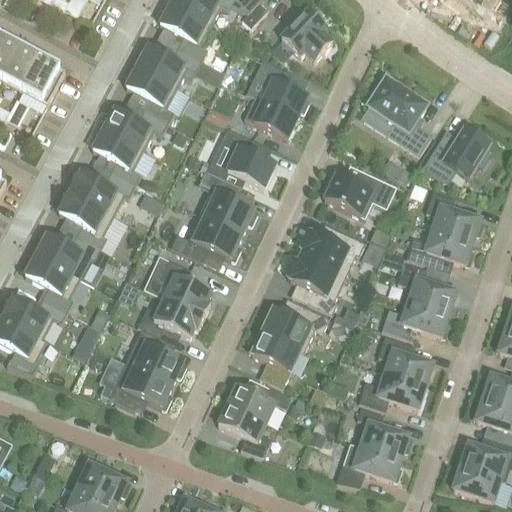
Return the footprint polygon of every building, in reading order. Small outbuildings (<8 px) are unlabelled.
[(73,0),(69,9),(64,17),(77,24),(88,4),(81,0),(73,0)] [(232,12),(236,5),(226,0),(206,0),(205,3),(199,0),(176,0),(171,11),(211,32),(221,12),(229,16),(232,12)] [(258,9),(265,2),(263,0),(248,0),(241,8),(236,5),(232,12),(247,20),(258,9)] [(462,0),(499,26),(498,28),(499,29),(500,27),(501,26),(490,18),(499,5),(491,0),(462,0)] [(64,17),(69,9),(56,2),(52,11),(57,14),(55,18),(62,22),(64,17)] [(258,9),(247,20),(242,26),(250,34),(267,17),(258,9)] [(211,32),(171,11),(170,12),(169,12),(164,24),(160,31),(183,44),(177,55),(201,68),(207,57),(200,52),(211,32)] [(322,40),(326,36),(319,29),(322,27),(312,17),(309,20),(307,18),(281,46),(300,63),(304,59),(314,69),(332,50),(322,40)] [(0,86),(2,87),(20,54),(1,43),(0,45),(0,86)] [(201,68),(177,55),(171,66),(148,53),(145,58),(141,56),(134,70),(133,72),(177,96),(188,75),(195,79),(201,68)] [(21,98),(39,64),(20,54),(2,87),(21,98)] [(39,64),(21,98),(47,111),(65,77),(39,64)] [(177,96),(133,72),(132,74),(125,87),(128,90),(126,94),(149,107),(144,118),(167,131),(174,119),(166,115),(177,96)] [(254,104),(297,124),(300,117),(303,119),(309,107),(306,106),(307,103),(268,85),(258,106),(254,104)] [(386,86),(368,113),(368,114),(393,130),(387,140),(419,161),(431,142),(418,133),(422,126),(419,124),(426,113),(410,102),(411,102),(402,96),(401,96),(386,86)] [(297,124),(254,104),(244,126),(287,146),(297,124)] [(5,126),(6,127),(18,133),(29,113),(16,106),(10,118),(5,126)] [(213,128),(219,116),(210,112),(205,125),(213,128)] [(5,126),(10,118),(0,113),(0,128),(4,131),(6,127),(5,126)] [(167,131),(144,118),(138,129),(114,116),(111,121),(104,135),(103,137),(143,158),(154,138),(162,142),(167,131)] [(264,196),(275,172),(247,159),(253,147),(227,135),(221,148),(233,154),(222,177),(264,196)] [(143,158),(103,137),(102,138),(92,157),(116,170),(110,181),(134,194),(140,182),(132,178),(143,158)] [(446,137),(422,175),(447,191),(456,177),(469,185),(477,171),(481,173),(490,160),(486,158),(489,153),(476,145),(473,149),(461,141),(459,145),(446,137)] [(401,177),(395,186),(402,190),(408,181),(401,177)] [(134,194),(110,181),(104,192),(80,179),(78,184),(70,198),(69,199),(114,223),(125,203),(128,205),(134,194)] [(362,193),(336,181),(334,185),(330,183),(322,201),(326,203),(324,207),(364,226),(372,209),(386,216),(396,194),(368,181),(362,193)] [(217,183),(199,221),(242,242),(247,231),(251,232),(258,219),(232,207),(238,193),(217,183)] [(114,223),(69,199),(69,201),(68,201),(58,220),(82,233),(76,244),(100,257),(107,245),(103,243),(114,223)] [(433,236),(473,250),(475,241),(479,242),(483,230),(479,229),(480,227),(451,217),(455,206),(433,199),(426,220),(437,223),(433,236)] [(199,221),(181,259),(202,269),(209,256),(235,268),(241,254),(237,253),(242,242),(199,221)] [(470,258),(473,250),(433,236),(428,250),(413,245),(406,266),(433,274),(437,263),(465,272),(466,271),(469,272),(473,259),(470,258)] [(303,257),(301,263),(345,284),(356,262),(359,263),(365,249),(341,238),(335,250),(312,239),(311,241),(309,239),(301,256),(303,257)] [(100,257),(76,244),(70,254),(47,242),(44,247),(44,246),(36,261),(37,261),(36,262),(80,286),(91,266),(95,268),(100,257)] [(80,286),(36,262),(35,264),(27,278),(25,283),(48,295),(43,306),(67,319),(73,308),(69,306),(80,286)] [(345,284),(301,263),(298,269),(295,268),(288,284),(290,285),(290,287),(313,297),(307,310),(331,321),(337,308),(334,307),(345,284)] [(164,306),(204,324),(210,311),(206,310),(211,300),(185,288),(191,277),(169,267),(159,287),(170,292),(164,306)] [(404,307),(449,322),(456,299),(423,288),(427,277),(404,269),(397,290),(408,294),(404,307)] [(67,319),(43,306),(37,317),(13,304),(11,309),(10,309),(3,323),(2,325),(46,349),(47,348),(43,346),(53,326),(61,331),(67,319)] [(164,306),(158,319),(147,314),(137,334),(141,336),(159,344),(164,334),(190,346),(194,336),(198,337),(204,324),(164,306)] [(446,330),(449,322),(404,307),(400,320),(388,317),(382,338),(408,347),(412,335),(441,345),(442,343),(445,344),(449,331),(446,330)] [(265,332),(262,339),(304,358),(314,336),(322,340),(329,325),(304,313),(297,328),(272,316),(272,318),(268,316),(261,331),(265,332)] [(1,326),(0,328),(0,350),(15,358),(10,368),(9,368),(6,373),(14,376),(33,383),(39,370),(36,368),(46,349),(2,325),(1,327),(1,326)] [(88,333),(82,344),(94,350),(100,339),(88,333)] [(141,336),(125,370),(172,392),(176,382),(180,384),(187,371),(161,359),(166,348),(159,344),(141,336)] [(511,338),(506,337),(503,345),(500,344),(495,357),(499,358),(498,360),(511,364),(511,338)] [(303,360),(304,358),(262,339),(259,345),(255,343),(249,358),(252,360),(251,361),(274,372),(267,388),(282,396),(300,358),(303,360)] [(381,380),(425,394),(432,371),(404,362),(408,351),(385,343),(378,364),(389,368),(385,380),(382,379),(381,380)] [(168,401),(172,392),(125,370),(109,405),(134,417),(140,404),(165,416),(172,403),(168,401)] [(417,417),(425,394),(381,380),(377,393),(365,389),(358,410),(385,419),(389,407),(417,417)] [(511,389),(491,383),(483,405),(511,414),(511,389)] [(229,399),(224,411),(265,430),(274,410),(285,415),(291,405),(269,394),(264,405),(236,393),(236,394),(233,401),(229,399)] [(511,414),(483,405),(480,414),(477,413),(473,426),(476,427),(476,428),(504,438),(500,449),(511,453),(511,414)] [(260,441),(265,430),(224,411),(218,423),(222,424),(219,431),(218,431),(218,432),(245,445),(240,457),(263,465),(271,446),(260,441)] [(354,451),(401,466),(404,458),(407,459),(411,446),(408,445),(408,443),(380,434),(384,422),(361,415),(357,427),(361,428),(354,451)] [(511,475),(511,453),(500,449),(497,460),(468,451),(461,474),(505,488),(509,475),(511,475)] [(394,487),(397,488),(401,476),(398,475),(401,466),(354,451),(350,450),(342,472),(336,490),(360,495),(365,480),(393,489),(394,487)] [(45,461),(33,482),(44,488),(55,467),(45,461)] [(78,494),(116,511),(121,501),(124,503),(130,490),(108,479),(110,476),(90,467),(78,494)] [(505,489),(505,488),(461,474),(453,496),(493,509),(500,487),(505,489)] [(14,483),(9,491),(21,497),(27,485),(19,481),(14,483)] [(115,511),(116,511),(78,494),(69,511),(57,511),(56,511),(55,511),(115,511)]
